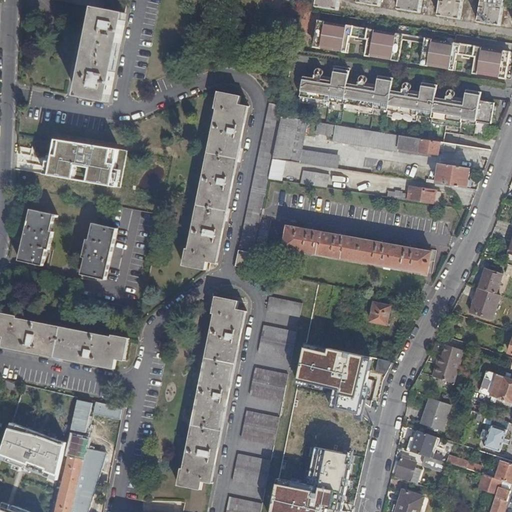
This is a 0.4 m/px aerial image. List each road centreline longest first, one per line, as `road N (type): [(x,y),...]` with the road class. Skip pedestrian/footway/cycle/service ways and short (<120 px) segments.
road 1 (tertiary): [(511,140),(481,222),(394,392),(366,511)]
road 2 (tertiary): [(7,29),(0,242)]
